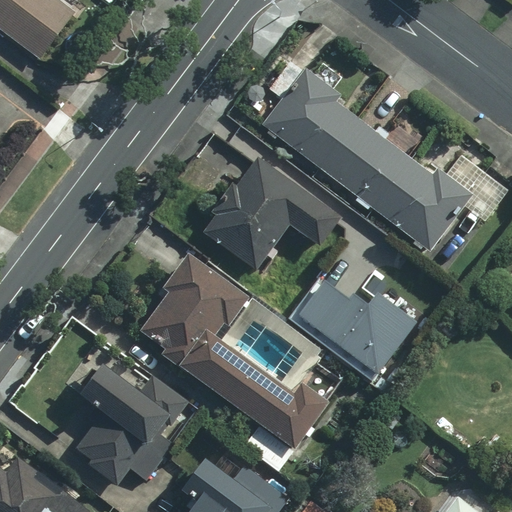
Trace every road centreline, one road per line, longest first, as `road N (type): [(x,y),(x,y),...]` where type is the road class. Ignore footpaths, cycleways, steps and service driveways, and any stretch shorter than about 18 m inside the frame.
road 1 (secondary): [(239,0),(0,317)]
road 2 (residential): [(392,0),(511,89)]
